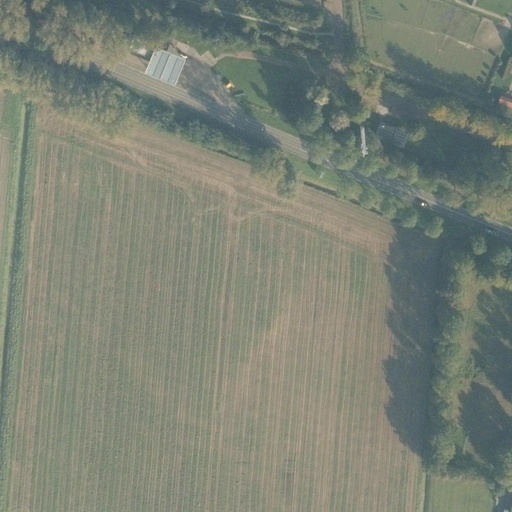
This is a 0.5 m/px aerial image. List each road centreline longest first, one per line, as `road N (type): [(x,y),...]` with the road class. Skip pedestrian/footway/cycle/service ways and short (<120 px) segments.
road 1 (primary): [(0,20),(511,237)]
road 2 (primary): [(511,231),(0,19)]
road 3 (residential): [(511,144),(338,78),(337,0)]
